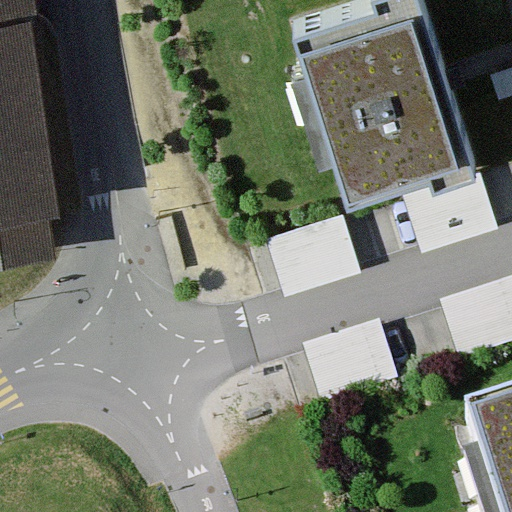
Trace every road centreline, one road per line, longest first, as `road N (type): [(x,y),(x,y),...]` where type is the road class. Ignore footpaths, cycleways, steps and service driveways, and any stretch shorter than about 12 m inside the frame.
road 1 (residential): [(151,362),(511,239)]
road 2 (residential): [(139,328),(79,0)]
road 3 (residential): [(151,362),(203,511)]
road 4 (residential): [(0,380),(139,328)]
